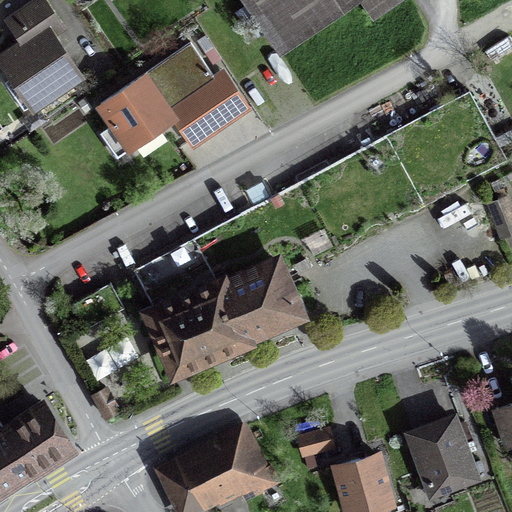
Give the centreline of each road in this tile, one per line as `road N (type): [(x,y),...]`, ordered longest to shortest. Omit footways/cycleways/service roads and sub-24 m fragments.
road 1 (residential): [(12,286),(455,49)]
road 2 (primary): [(110,458),(245,393),(511,305)]
road 3 (residential): [(110,458),(12,286)]
